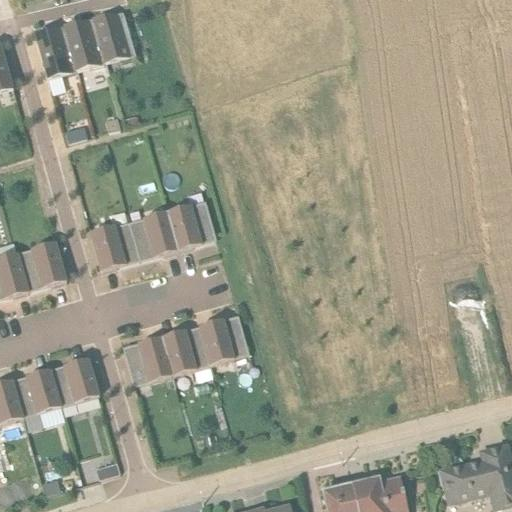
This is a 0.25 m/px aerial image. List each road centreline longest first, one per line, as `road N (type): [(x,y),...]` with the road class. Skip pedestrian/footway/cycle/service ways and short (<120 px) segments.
road 1 (residential): [(144,494),(511,406)]
road 2 (residential): [(94,317),(13,14)]
road 3 (residential): [(144,494),(94,317)]
road 4 (residential): [(94,317),(218,280)]
